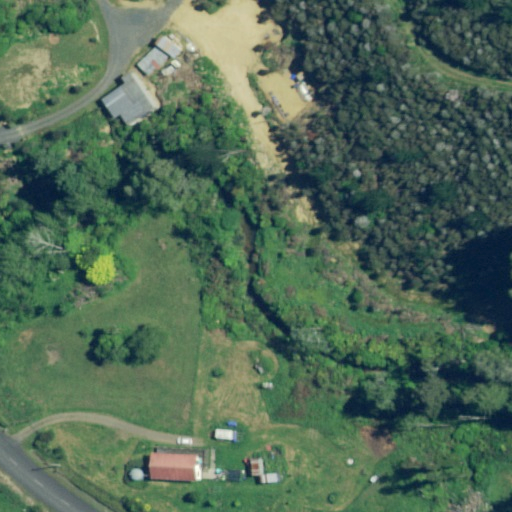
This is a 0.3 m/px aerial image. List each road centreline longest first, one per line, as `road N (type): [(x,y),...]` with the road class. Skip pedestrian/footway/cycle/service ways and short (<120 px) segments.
road 1 (track): [(0,98),(127,30),(149,0)]
road 2 (track): [(377,0),(398,41),(422,49),(511,49)]
